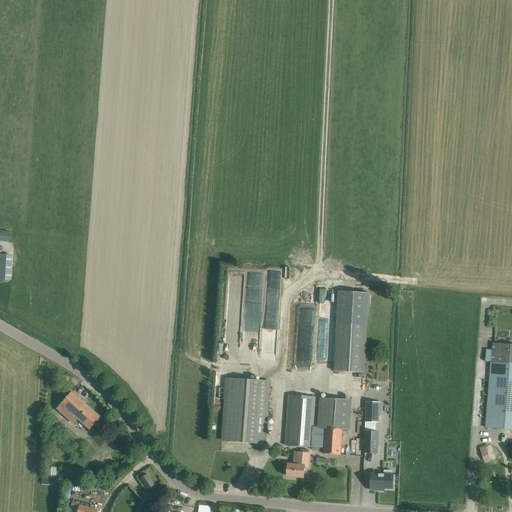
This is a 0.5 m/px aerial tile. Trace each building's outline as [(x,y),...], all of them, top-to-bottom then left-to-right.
[(0,240),(6,242),(9,242),(10,232),(0,230),(0,240)] [(0,254),(0,279),(7,280),(9,255),(0,254)] [(369,293),(339,291),(334,371),(364,373),(369,293)] [(486,428),(511,430),(511,345),(492,344),(486,428)] [(262,349),(263,359),(274,359),(274,349),(262,349)] [(222,441),(265,444),(270,382),(227,378),(222,441)] [(73,392),(57,409),(72,423),(78,417),(90,429),(100,418),(73,392)] [(290,395),(286,446),(325,448),(324,455),(340,456),(342,430),(348,431),(351,401),(322,399),(319,428),(326,429),(325,437),(313,436),(316,397),(290,395)] [(366,402),(365,422),(376,422),(379,423),(380,402),(366,402)] [(366,432),(365,441),(365,452),(378,453),(378,432),(366,432)] [(362,452),(363,442),(353,442),(353,452),(362,452)] [(486,446),(480,448),(484,462),(490,459),(486,446)] [(303,478),(304,466),(308,466),(309,454),(298,453),(297,466),(288,465),(287,476),(303,478)] [(45,476),(52,476),(56,476),(57,467),(52,466),(52,459),(46,459),(45,476)] [(392,474),(392,470),(384,470),(384,474),(371,474),(371,490),(379,490),(379,488),(393,489),(393,474),(392,474)] [(147,474),(141,479),(149,489),(155,485),(147,474)]
